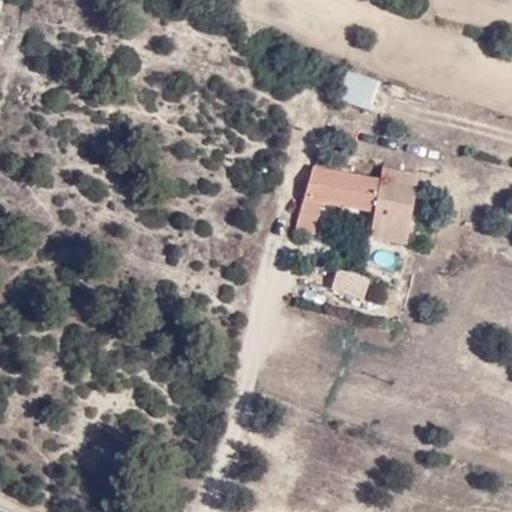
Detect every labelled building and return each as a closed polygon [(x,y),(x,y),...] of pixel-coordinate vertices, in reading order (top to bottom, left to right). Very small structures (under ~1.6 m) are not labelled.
[(346,71),(337,101),(370,111),(380,81),(346,71)] [(406,188),(386,184),(312,170),(306,200),(328,205),(380,216),(375,240),(407,246),(412,226),(399,222),(406,188)] [(399,222),(412,226),(407,246),(412,247),(427,180),(389,171),(386,184),(406,188),(399,222)] [(306,200),(302,216),(324,221),(328,205),(306,200)] [(321,236),(324,221),(302,216),(299,230),(321,236)] [(351,267),(346,287),(372,296),(376,277),(351,267)]
